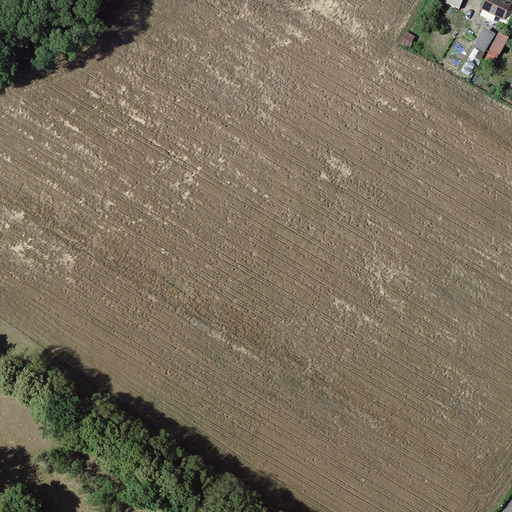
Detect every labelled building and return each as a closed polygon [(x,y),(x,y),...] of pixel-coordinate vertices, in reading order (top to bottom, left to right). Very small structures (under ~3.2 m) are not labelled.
[(463,0),(447,0),(446,3),(460,9),(463,0)] [(487,0),(482,11),(504,22),(511,7),(501,2),(502,0),(487,0)] [(495,36),(485,30),(475,48),(485,53),(495,36)] [(415,38),(405,32),(398,44),(409,50),(413,45),(411,44),(415,38)] [(509,40),(500,35),(491,51),(500,56),(509,40)]
